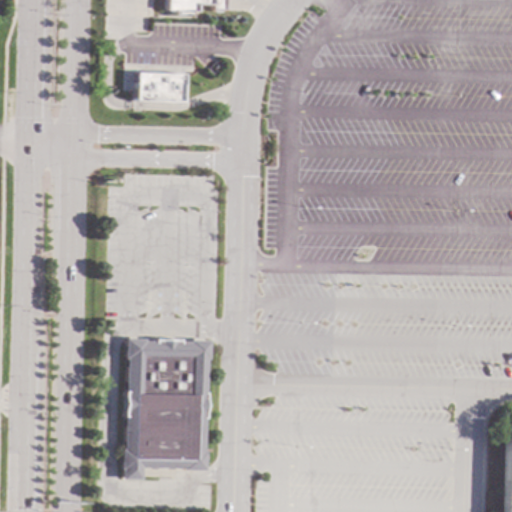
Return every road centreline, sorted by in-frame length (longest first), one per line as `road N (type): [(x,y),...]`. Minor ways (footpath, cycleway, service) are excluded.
road 1 (residential): [(232,511),(242,86),(256,48),(290,0)]
road 2 (secondary): [(23,0),(17,511)]
road 3 (secondary): [(61,511),(67,231)]
road 4 (residential): [(69,134),(24,142),(68,156),(238,160)]
road 5 (residential): [(239,138),(69,134)]
road 6 (secondary): [(69,134),(71,0)]
